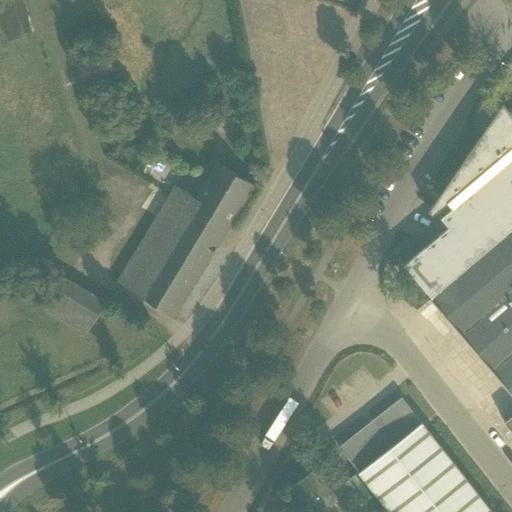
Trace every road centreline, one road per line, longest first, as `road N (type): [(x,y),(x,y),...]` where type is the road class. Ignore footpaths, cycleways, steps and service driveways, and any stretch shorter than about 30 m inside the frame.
road 1 (secondary): [(0,497),(179,390),(425,0)]
road 2 (unclassified): [(352,297),(409,187),(499,48),(495,0)]
road 3 (unclassified): [(511,487),(352,297)]
road 4 (unclassified): [(233,511),(352,297)]
